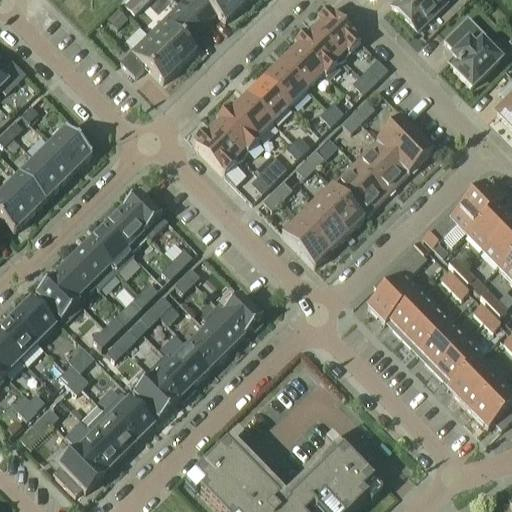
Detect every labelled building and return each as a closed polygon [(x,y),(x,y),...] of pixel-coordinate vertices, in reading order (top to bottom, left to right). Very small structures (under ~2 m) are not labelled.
[(136,0),(127,7),(133,15),(152,0),(136,0)] [(222,29),(239,12),(226,0),(188,0),(177,11),(195,30),(209,16),(222,29)] [(226,0),(239,12),(251,0),(226,0)] [(415,37),(445,8),(436,0),(401,0),(389,12),(415,37)] [(177,11),(146,42),(176,74),(194,57),(181,44),(195,30),(177,11)] [(341,66),(358,49),(326,17),(309,34),(341,66)] [(466,23),(441,47),(453,59),(450,61),(457,68),(455,70),(451,74),(469,93),(498,65),(480,47),(485,43),(466,23)] [(324,83),(341,66),(309,34),(292,50),(324,83)] [(133,85),(144,73),(160,90),(176,74),(146,42),(118,70),(133,85)] [(323,83),(324,83),(292,50),(292,51),(294,53),(278,69),(304,96),(321,80),(323,83)] [(0,95),(4,100),(22,82),(4,64),(0,67),(0,95)] [(376,66),(359,83),(370,94),(371,93),(387,77),(376,66)] [(304,96),(278,69),(261,86),(288,113),(304,96)] [(358,84),(351,90),(352,91),(362,102),(369,95),(370,94),(359,83),(358,84)] [(511,84),(503,93),(511,102),(495,119),(511,136),(511,84)] [(288,113),(261,86),(244,103),(271,130),(288,113)] [(271,130),(244,103),(228,119),(225,116),(257,149),(257,148),(254,146),(271,130)] [(365,107),(353,119),(362,128),(374,116),(365,107)] [(336,127),(343,120),(332,110),(325,116),(336,127)] [(31,113),(21,122),(28,130),(37,120),(31,113)] [(225,116),(208,133),(240,165),(257,149),(225,116)] [(330,133),(336,127),(325,116),(319,123),(330,133)] [(353,119),(341,131),(349,139),(362,128),(353,119)] [(373,150),(405,183),(431,157),(398,125),(373,150)] [(5,138),(12,145),(22,136),(15,129),(5,138)] [(240,165),(208,133),(191,150),(222,182),(240,165)] [(49,151),(75,177),(91,162),(65,135),(49,151)] [(0,150),(3,154),(12,145),(5,138),(0,142),(0,150)] [(303,160),(310,153),(298,142),(292,149),(303,160)] [(296,167),(303,160),(292,149),(285,156),(296,167)] [(386,202),(405,183),(373,150),(353,169),(386,202)] [(75,177),(49,151),(34,166),(60,193),(75,177)] [(315,157),(305,167),(313,175),(323,165),(315,157)] [(34,166),(18,182),(44,208),(60,193),(34,166)] [(305,167),(295,176),(303,185),(313,175),(305,167)] [(362,225),(386,202),(353,169),(330,193),(362,225)] [(265,174),(257,183),(268,194),(277,186),(265,174)] [(29,223),(44,208),(18,182),(3,197),(29,223)] [(268,194),(257,183),(250,190),(262,201),(268,194)] [(283,188),(272,199),(280,208),(291,197),(283,188)] [(467,200),(427,240),(437,249),(456,231),(465,240),(489,217),(494,212),(495,212),(499,208),(499,207),(482,191),(470,203),(467,200)] [(330,193),(313,209),(346,241),(362,225),(330,193)] [(29,223),(3,197),(0,199),(0,225),(13,239),(29,223)] [(120,217),(146,243),(150,247),(157,239),(151,232),(161,222),(160,222),(138,200),(139,200),(138,199),(120,217)] [(272,199),(262,209),(271,217),(280,208),(272,199)] [(313,209),(297,225),(329,257),(346,241),(313,209)] [(489,217),(465,240),(481,257),(511,226),(511,223),(504,216),(502,219),(495,212),(494,212),(489,217)] [(120,217),(103,234),(133,263),(134,262),(130,259),(146,243),(120,217)] [(297,225),(280,241),(313,274),(329,257),(297,225)] [(511,226),(481,257),(497,273),(511,258),(511,226)] [(103,234),(86,250),(116,280),(133,263),(103,234)] [(422,245),(431,255),(437,249),(427,240),(422,245)] [(412,254),(422,264),(428,258),(418,249),(412,254)] [(99,297),(116,280),(86,250),(79,258),(76,255),(68,263),(71,265),(69,267),(99,297)] [(379,301),(367,313),(384,330),(388,326),(417,298),(406,286),(425,267),(422,264),(412,254),(372,293),(379,301)] [(183,257),(172,268),(180,276),(191,265),(183,257)] [(511,258),(497,273),(511,287),(511,258)] [(449,270),(457,279),(463,273),(455,264),(449,270)] [(69,267),(52,284),(79,310),(95,294),(99,297),(69,267)] [(180,276),(172,268),(161,279),(169,287),(180,276)] [(473,284),(463,273),(457,279),(467,290),(473,284)] [(185,281),(193,290),(194,290),(199,284),(191,276),(185,281)] [(441,286),(451,295),(457,289),(448,279),(441,286)] [(174,293),(182,301),(193,290),(185,281),(174,293)] [(61,328),(79,310),(52,284),(35,301),(35,302),(36,302),(61,327),(60,327),(61,328)] [(467,298),(457,289),(451,295),(461,305),(467,298)] [(149,290),(138,301),(146,310),(157,299),(149,290)] [(480,303),(490,312),(496,306),(487,297),(480,303)] [(417,298),(388,326),(394,333),(391,335),(401,345),(433,314),(417,298)] [(138,301),(132,307),(140,315),(146,310),(138,301)] [(239,301),(222,318),(221,319),(244,342),(252,334),(255,337),(263,329),(260,326),(262,324),(261,324),(239,302),(239,301)] [(151,315),(160,324),(171,312),(162,304),(151,315)] [(506,317),(496,306),(490,312),(499,323),(506,317)] [(29,307),(12,324),(37,349),(54,332),(29,307)] [(474,319),(482,327),(488,321),(480,312),(474,319)] [(218,316),(201,332),(227,359),(244,342),(221,319),(222,318),(219,314),(218,316)] [(433,314),(401,345),(410,354),(412,351),(419,358),(416,360),(417,361),(449,330),(433,314)] [(148,335),(160,324),(151,315),(140,326),(148,335)] [(488,321),(482,327),(493,337),(499,331),(488,321)] [(37,349),(12,324),(0,335),(0,344),(20,366),(37,349)] [(115,324),(104,335),(112,344),(123,333),(115,324)] [(184,349),(210,376),(227,359),(201,332),(197,329),(182,345),(185,348),(184,349)] [(449,330),(417,361),(420,358),(427,365),(424,368),(432,377),(464,346),(449,330)] [(101,355),(112,344),(104,335),(92,346),(101,355)] [(117,349),(125,357),(137,346),(128,338),(117,349)] [(511,344),(510,342),(502,350),(511,359),(511,344)] [(0,378),(4,382),(20,366),(0,344),(0,378)] [(464,346),(432,377),(442,386),(445,384),(451,390),(480,362),(464,346)] [(125,357),(117,349),(106,360),(114,368),(125,357)] [(164,362),(193,392),(210,376),(184,349),(168,365),(164,362)] [(164,362),(147,379),(176,409),(184,401),(187,404),(195,396),(192,393),(193,392),(164,362)] [(493,429),(500,436),(511,425),(511,400),(511,401),(501,391),(505,387),(480,362),(451,390),(447,394),(487,436),(493,429)] [(73,386),(79,380),(71,372),(65,378),(73,386)] [(58,384),(66,392),(73,386),(65,378),(58,384)] [(158,427),(176,409),(147,379),(146,380),(150,383),(132,400),(133,401),(133,400),(158,426),(158,427)] [(73,386),(82,395),(88,389),(79,380),(73,386)] [(73,386),(66,392),(76,402),(82,395),(73,386)] [(103,416),(135,449),(153,432),(121,400),(103,416)] [(38,416),(44,409),(36,401),(29,407),(38,416)] [(38,416),(29,407),(17,419),(26,427),(38,416)] [(43,421),(52,430),(58,424),(50,415),(43,421)] [(87,433),(90,436),(119,465),(135,449),(103,416),(87,433)] [(31,433),(40,442),(52,430),(43,421),(31,433)] [(119,465),(90,436),(74,452),(77,456),(103,481),(119,465)] [(235,453),(243,446),(237,439),(229,446),(235,453)] [(331,458),(338,451),(330,444),(324,450),(331,458)] [(357,511),(367,503),(362,498),(373,487),(342,455),(286,509),(288,511),(287,511),(277,511),(275,509),(279,506),(225,450),(193,481),(204,492),(198,497),(212,511),(357,511)] [(77,456),(60,473),(85,499),(102,482),(103,481),(77,456)]
